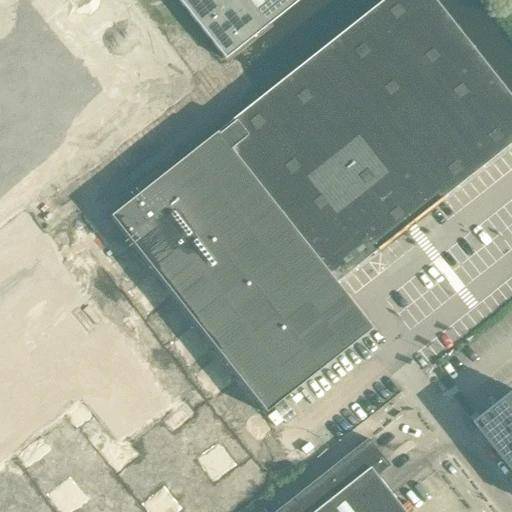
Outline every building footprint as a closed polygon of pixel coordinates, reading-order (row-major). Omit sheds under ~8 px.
[(0,0),(0,251),(29,228),(29,229),(71,196),(72,196),(73,195),(73,194),(172,115),(133,65),(171,34),(144,0),(0,0)] [(384,0),(109,218),(265,414),(287,396),(370,331),(334,285),(342,278),(401,232),(426,212),(511,143),(511,101),(431,0),(384,0)] [(262,30),(237,0),(175,0),(224,60),(262,30)] [(237,0),(262,30),(299,0),(237,0)] [(193,77),(173,93),(181,103),(201,87),(193,77)] [(511,395),(476,425),(511,470),(511,395)] [(274,412),(267,418),(275,427),(282,421),(274,412)]
